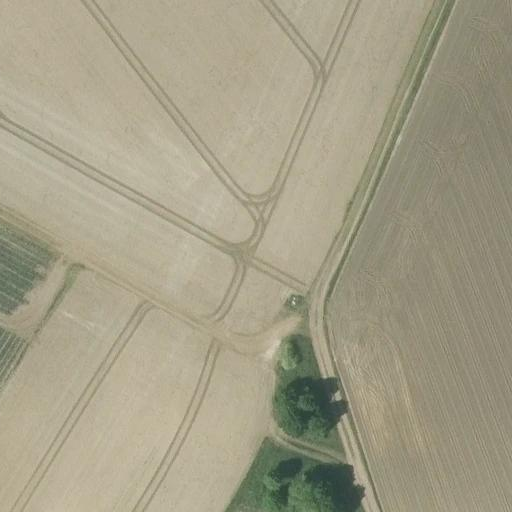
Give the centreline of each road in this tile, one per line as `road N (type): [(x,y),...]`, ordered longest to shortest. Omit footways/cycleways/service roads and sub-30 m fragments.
road 1 (track): [(438,0),(312,325),(369,511)]
road 2 (track): [(0,216),(256,353),(312,325)]
road 3 (track): [(256,353),(271,439),(359,477)]
